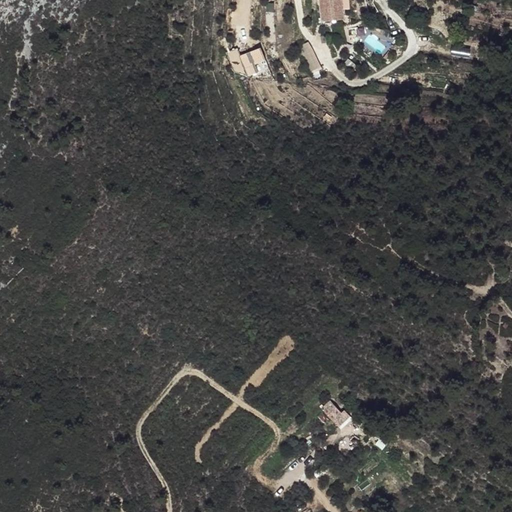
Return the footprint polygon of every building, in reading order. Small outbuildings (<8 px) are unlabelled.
[(317,0),(317,6),(339,12),(341,0),(317,0)] [(312,41),(301,44),(308,74),(320,71),(312,41)] [(237,55),(242,68),(258,62),(261,67),(265,64),(257,47),(237,55)] [(242,68),(244,72),(258,69),(261,67),(258,62),(242,68)] [(258,69),(261,78),(269,75),(265,64),(261,67),(258,69)] [(329,397),(320,405),(336,422),(347,412),(342,406),(339,408),(329,397)]
